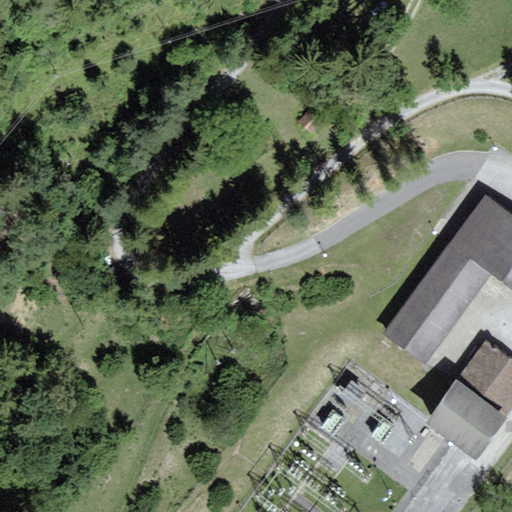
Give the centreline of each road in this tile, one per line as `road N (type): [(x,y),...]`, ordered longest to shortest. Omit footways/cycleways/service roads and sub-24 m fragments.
road 1 (track): [(284,0),(123,212),(124,267),(151,287),(183,284),(226,264),(386,121),(424,97),(467,88),(511,94)]
road 2 (track): [(183,284),(304,252),(409,186),(451,170),(492,175),(511,190)]
